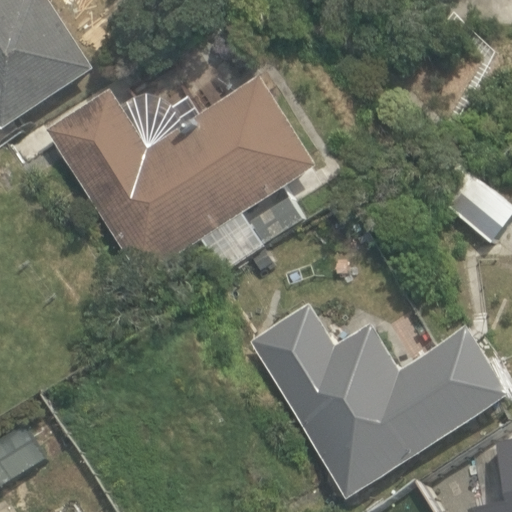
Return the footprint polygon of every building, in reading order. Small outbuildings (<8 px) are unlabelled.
[(0,0),(0,116),(10,131),(101,72),(55,0),(0,0)] [(418,0),(428,19),(463,0),(418,0)] [(118,96),(55,135),(146,281),(209,243),(230,277),(272,250),(271,248),(311,222),(291,192),(326,168),(268,79),(207,119),(196,101),(180,110),(174,104),(169,101),(161,98),(154,97),(148,97),(141,100),(134,104),(127,108),(118,96)] [(498,248),(511,231),(511,203),(468,168),(441,201),(498,248)] [(318,306),(257,345),(354,504),(511,405),(511,383),(479,331),(409,375),(381,327),(343,350),(318,306)]
